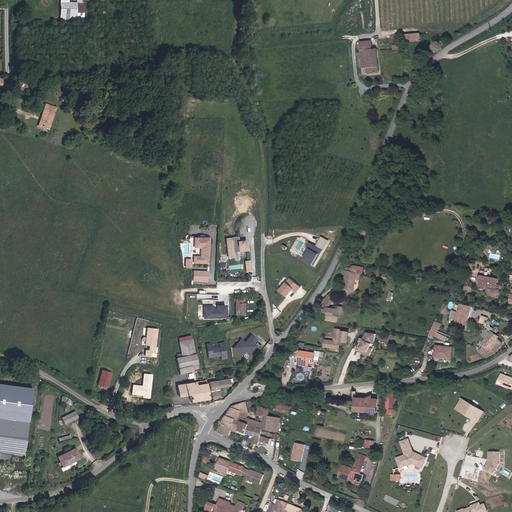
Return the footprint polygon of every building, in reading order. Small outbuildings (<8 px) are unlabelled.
[(84,20),(84,0),(76,0),(76,2),(68,1),(68,0),(60,0),(60,20),(84,20)] [(422,40),(421,33),(406,34),(407,42),(422,40)] [(377,48),(372,48),(372,41),(361,42),(362,66),(368,66),(368,72),(379,71),(377,48)] [(39,125),(48,128),(55,108),(45,105),(41,116),(42,116),(39,125)] [(313,266),(328,241),(321,237),(316,246),(310,242),(306,248),(309,250),(303,260),(313,266)] [(247,250),(245,241),(236,242),(235,238),(225,239),(227,258),(233,257),(232,251),(237,251),(247,250)] [(207,239),(193,239),(193,248),(200,248),(200,258),(193,258),(193,264),(207,264),(207,239)] [(345,287),(355,288),(357,272),(363,273),(364,266),(354,265),(354,267),(349,267),(348,270),(345,287)] [(206,272),(193,272),(192,282),(205,282),(206,272)] [(499,278),(480,275),(478,286),(488,287),(487,295),(499,296),(500,289),(497,288),(499,278)] [(301,287),(290,278),(280,290),(287,296),(292,290),(296,293),(301,287)] [(330,294),(321,303),(326,306),(328,307),(335,298),(330,294)] [(247,302),(244,302),(237,302),(237,313),(247,313),(247,302)] [(472,305),(460,302),(455,325),(467,328),(472,305)] [(227,316),(227,304),(218,304),(218,307),(214,307),(214,304),(206,304),(206,316),(227,316)] [(325,314),(334,315),(334,312),(340,313),(340,308),(328,307),(326,306),(325,314)] [(437,336),(442,323),(436,321),(430,334),(437,336)] [(157,328),(147,326),(145,343),(148,344),(148,349),(145,349),(145,355),(150,355),(150,351),(155,352),(157,328)] [(342,337),(343,329),(336,328),(334,339),(325,338),(324,347),(340,349),(341,343),(343,343),(344,337),(342,337)] [(502,341),(487,330),(484,334),(488,338),(480,350),(487,355),(495,351),(502,341)] [(255,341),(258,337),(252,332),(246,340),(242,337),(235,345),(244,352),(247,348),(251,351),(258,343),(255,341)] [(376,333),(367,332),(364,338),(363,338),(357,349),(364,353),(366,349),(368,350),(371,346),(372,343),(375,343),(376,333)] [(192,339),(178,341),(182,356),(176,357),(180,374),(192,371),(192,370),(198,368),(192,339)] [(212,341),(208,342),(210,355),(222,354),(223,358),(228,357),(226,340),(221,341),(221,345),(213,346),(212,341)] [(453,347),(437,345),(436,357),(451,358),(453,347)] [(374,348),(371,346),(368,350),(366,349),(364,353),(369,356),(374,348)] [(300,349),(298,364),(309,365),(309,363),(313,363),(314,351),(300,349)] [(99,384),(108,386),(112,372),(102,370),(99,384)] [(150,397),(152,373),(144,372),(142,384),(133,383),(132,393),(143,394),(143,396),(150,397)] [(501,385),(511,389),(511,377),(501,374),(501,375),(499,381),(502,382),(501,385)] [(230,386),(228,378),(208,382),(211,399),(220,397),(219,388),(230,386)] [(209,398),(206,380),(177,385),(179,396),(190,394),(191,401),(209,398)] [(395,413),(397,388),(385,387),(384,412),(395,413)] [(356,396),(355,410),(378,412),(379,398),(356,396)] [(483,412),(462,399),(455,409),(477,422),(483,412)] [(248,413),(246,403),(231,407),(222,424),(219,422),(215,430),(217,432),(229,438),(233,431),(237,434),(238,431),(246,435),(253,438),(251,444),(257,447),(259,442),(268,445),(271,438),(261,434),(263,430),(279,433),(280,419),(268,417),(271,410),(259,407),(257,415),(263,416),(262,424),(247,419),(248,413)] [(278,403),(276,410),(291,412),(292,405),(278,403)] [(75,410),(62,417),(65,424),(79,417),(75,410)] [(324,426),(326,411),(319,410),(317,425),(324,426)] [(29,423),(0,419),(0,451),(25,455),(29,423)] [(409,439),(400,442),(405,454),(396,458),(399,468),(413,463),(422,468),(426,458),(413,451),(409,439)] [(305,445),(296,443),(292,458),(301,460),(305,445)] [(58,456),(63,467),(80,459),(75,448),(58,456)] [(499,452),(489,452),(489,461),(485,468),(493,473),(499,464),(499,452)] [(363,474),(361,474),(367,456),(359,453),(354,469),(351,469),(352,467),(343,464),(339,476),(348,479),(348,478),(351,479),(350,480),(360,483),(363,474)] [(245,466),(221,456),(217,467),(229,472),(230,469),(248,476),(246,481),(252,484),(253,481),(260,484),(265,474),(245,466)] [(231,502),(221,498),(218,504),(216,508),(224,511),(239,511),(241,508),(242,509),(245,503),(239,500),(237,506),(231,503),(231,502)] [(278,498),(276,504),(273,503),(269,511),(305,511),(307,509),(278,498)] [(218,504),(210,501),(207,508),(213,510),(214,507),(216,508),(218,504)] [(457,511),(485,511),(487,511),(484,503),(480,505),(480,502),(471,505),(471,507),(464,509),(457,511)]
